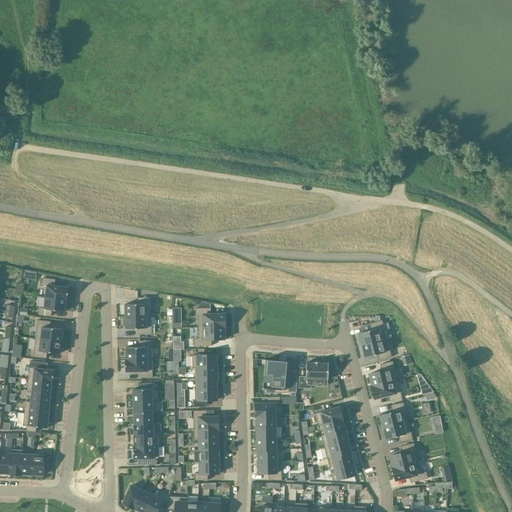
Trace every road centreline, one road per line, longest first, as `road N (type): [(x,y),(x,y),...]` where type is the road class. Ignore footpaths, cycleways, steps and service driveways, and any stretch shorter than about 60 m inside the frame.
road 1 (unclassified): [(0,206),(239,250),(400,265),(425,292),(510,511)]
road 2 (track): [(511,251),(425,207),(18,147)]
road 3 (residential): [(109,511),(105,290),(87,289),(63,497)]
road 4 (track): [(196,241),(356,210),(359,198)]
road 5 (residential): [(386,511),(348,346)]
road 6 (residential): [(240,343),(240,511)]
